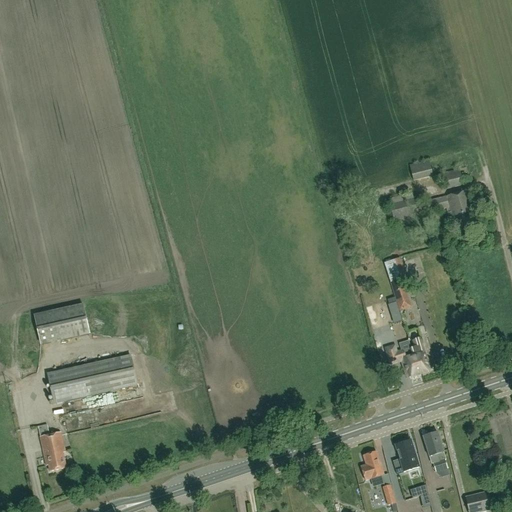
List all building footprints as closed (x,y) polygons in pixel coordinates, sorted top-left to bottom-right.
[(410,165),(411,171),(413,182),(433,177),(431,167),(430,161),(410,165)] [(459,169),(440,173),(443,187),(463,183),(459,169)] [(455,229),(476,223),(467,190),(418,204),(421,215),(448,207),(449,212),(446,213),(448,220),(452,219),(455,229)] [(394,227),(420,220),(412,193),(388,199),(394,227)] [(386,263),(392,281),(403,277),(397,259),(386,263)] [(397,304),(409,300),(402,279),(390,283),(397,304)] [(85,305),(35,316),(41,345),(91,334),(85,305)] [(399,326),(405,323),(402,317),(396,319),(399,326)] [(420,375),(428,372),(420,347),(422,347),(419,339),(411,341),(413,347),(410,348),(416,367),(418,367),(420,375)] [(416,367),(410,348),(395,353),(393,347),(384,350),(388,364),(403,359),(409,378),(420,375),(418,367),(416,367)] [(54,405),(137,387),(130,357),(48,376),(54,405)] [(40,438),(39,439),(46,468),(48,467),(50,473),(65,470),(61,455),(64,454),(60,434),(49,436),(47,426),(38,428),(40,438)] [(432,462),(433,463),(435,473),(447,469),(445,460),(446,460),(444,453),(438,433),(423,437),(431,462),(432,462)] [(396,475),(418,468),(410,442),(396,446),(400,460),(393,462),(396,475)] [(367,454),(367,455),(364,456),(369,471),(363,473),(365,481),(383,475),(381,469),(376,452),(372,454),(371,453),(367,454)] [(387,506),(396,504),(391,486),(382,488),(387,506)] [(468,511),(480,511),(491,509),(487,493),(466,498),(468,511)] [(381,510),(380,499),(371,500),(372,510),(381,510)]
